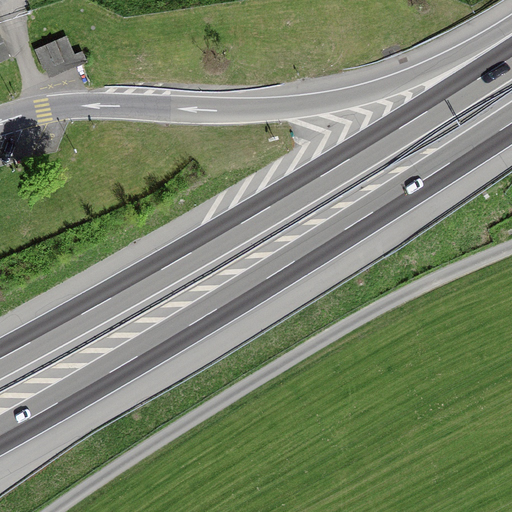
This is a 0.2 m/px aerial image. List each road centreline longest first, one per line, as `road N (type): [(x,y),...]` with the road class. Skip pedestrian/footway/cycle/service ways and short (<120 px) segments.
road 1 (motorway): [(0,434),(511,122)]
road 2 (motorway): [(511,57),(250,218),(0,358)]
road 3 (motorway): [(511,39),(379,89),(287,106)]
